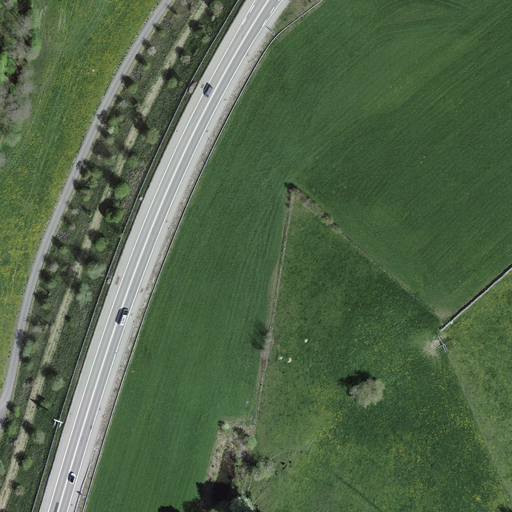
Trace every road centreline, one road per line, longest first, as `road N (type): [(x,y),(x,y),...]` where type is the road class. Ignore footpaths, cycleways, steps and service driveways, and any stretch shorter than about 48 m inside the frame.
road 1 (trunk): [(58,511),(157,213),(200,117),(268,0)]
road 2 (unclassified): [(173,0),(107,108),(56,222),(3,418)]
